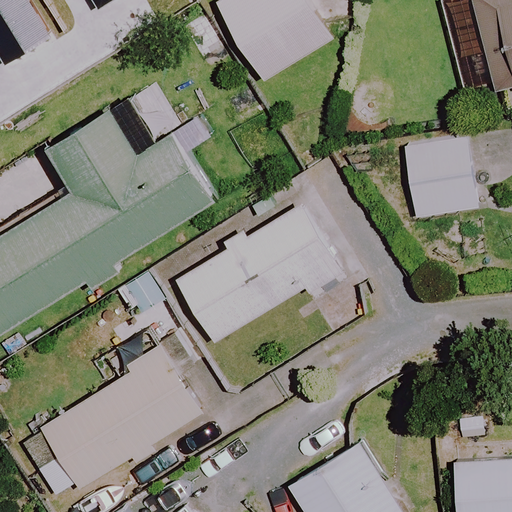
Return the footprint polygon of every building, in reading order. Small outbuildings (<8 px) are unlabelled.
[(0,0),(0,73),(49,45),(22,0),(0,0)] [(332,39),(310,0),(219,0),(263,78),(332,39)] [(511,0),(475,0),(482,25),(453,32),(465,78),(492,71),(498,93),(511,89),(511,0)] [(163,139),(133,90),(48,142),(75,184),(0,230),(0,330),(92,275),(96,282),(124,265),(119,256),(216,197),(176,131),(163,139)] [(474,207),(467,135),(408,141),(415,213),(474,207)] [(179,278),(217,339),(305,285),(311,295),(347,273),(302,201),(179,278)] [(191,380),(166,344),(24,442),(40,466),(60,453),(85,489),(229,390),(212,365),(191,380)] [(409,511),(360,436),(290,482),(309,511),(409,511)] [(511,511),(511,457),(458,460),(460,511),(511,511)] [(117,511),(89,511),(84,503),(69,511),(119,511),(117,511)]
